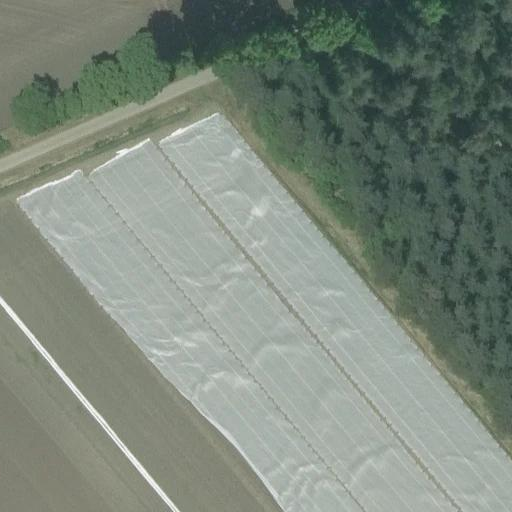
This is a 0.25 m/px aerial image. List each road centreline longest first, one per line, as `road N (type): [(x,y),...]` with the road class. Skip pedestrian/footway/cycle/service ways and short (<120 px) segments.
road 1 (track): [(202,78),(511,443)]
road 2 (unclassified): [(0,167),(369,0)]
